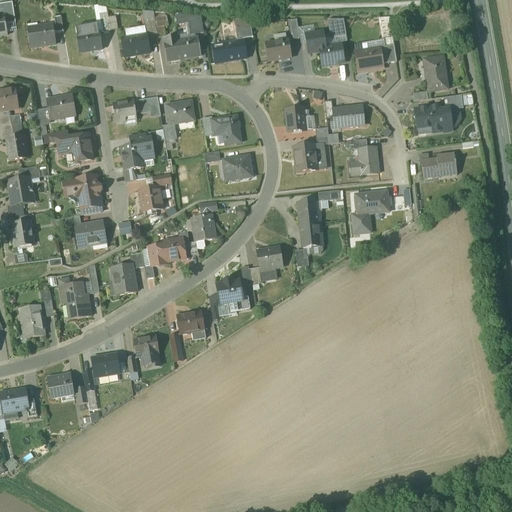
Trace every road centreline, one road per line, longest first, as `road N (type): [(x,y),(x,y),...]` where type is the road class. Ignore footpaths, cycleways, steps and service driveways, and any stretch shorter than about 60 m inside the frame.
road 1 (residential): [(0,373),(91,342),(151,308),(250,228),(267,199),(272,143),(240,96)]
road 2 (residential): [(404,183),(398,129),(382,105),(309,84),(240,96)]
road 3 (tertiary): [(479,0),(511,216)]
road 4 (residential): [(240,96),(202,85),(97,82)]
road 5 (residential): [(97,82),(118,208)]
